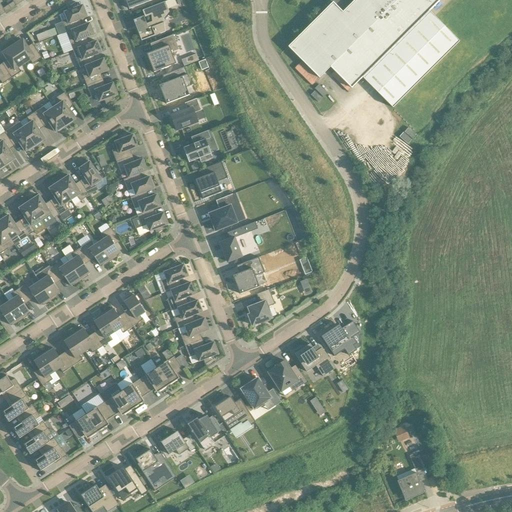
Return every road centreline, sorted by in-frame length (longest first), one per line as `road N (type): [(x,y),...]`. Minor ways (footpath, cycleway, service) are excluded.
road 1 (unclassified): [(332,303),(352,272),(364,229),(359,198),(348,168),(265,49),(259,0)]
road 2 (residential): [(40,489),(241,365)]
road 3 (residential): [(189,237),(0,356)]
road 4 (residential): [(139,108),(0,190)]
road 5 (residential): [(189,237),(139,108)]
road 6 (residential): [(241,365),(189,237)]
